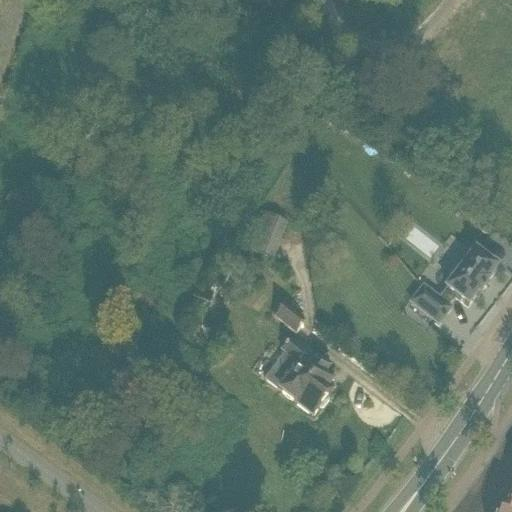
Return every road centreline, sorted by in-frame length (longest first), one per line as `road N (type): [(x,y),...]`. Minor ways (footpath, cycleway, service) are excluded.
road 1 (tertiary): [(402,511),(511,350)]
road 2 (residential): [(450,0),(417,35),(376,46),(339,31),(323,0)]
road 3 (unclassified): [(0,439),(98,511)]
